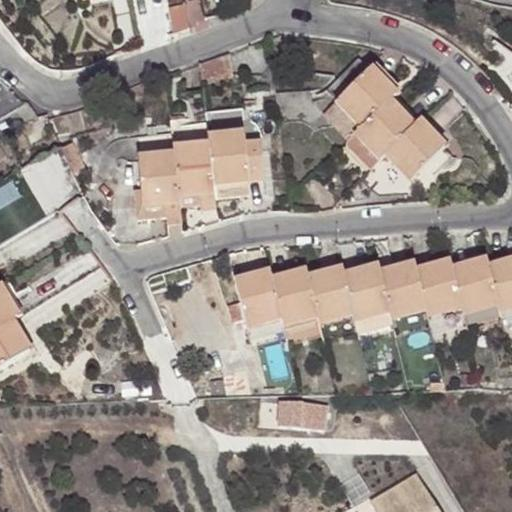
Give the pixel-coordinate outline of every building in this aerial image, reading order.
[(224,57),(200,66),(201,79),(226,75),(224,57)] [(362,131),(356,137),(381,163),(387,157),(412,183),(445,151),(419,125),(414,130),(390,104),(396,98),(360,60),(326,94),(362,131)] [(381,163),(356,137),(345,147),(370,173),(381,163)] [(138,163),(143,194),(145,210),(179,206),(179,200),(200,198),(202,216),(217,214),(215,203),(214,189),(250,185),(266,183),(261,144),(245,146),(244,139),(208,142),(209,150),(173,154),(174,159),(138,163)] [(251,200),(250,185),(214,189),(215,203),(251,200)] [(145,210),(143,194),(134,194),(138,225),(181,220),(179,206),(145,210)] [(376,260),(379,272),(381,277),(395,274),(390,256),(376,260)] [(381,277),(379,272),(345,280),(343,275),(308,282),(307,276),(272,284),(270,278),(236,285),(247,330),(281,322),(282,329),(317,322),(319,327),(354,319),(355,324),(389,316),(391,323),(426,315),(426,319),(461,311),(462,317),(498,310),(499,315),(511,312),(511,265),(488,271),(487,265),(451,273),(450,266),(416,274),(414,269),(395,274),(381,277)] [(0,368),(29,351),(11,321),(17,318),(0,288),(0,368)] [(234,363),(219,367),(221,375),(236,372),(234,363)] [(300,405),(281,404),(280,426),(299,427),(298,430),(322,432),(325,409),(300,405)] [(361,511),(435,511),(416,479),(361,511)]
